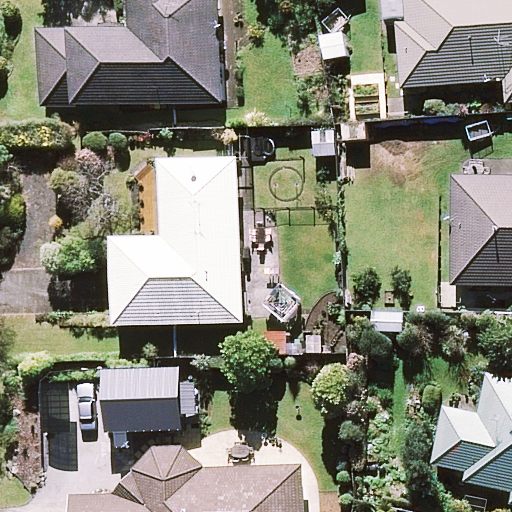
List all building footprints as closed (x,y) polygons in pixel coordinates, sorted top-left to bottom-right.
[(141,0),(142,35),(47,38),(49,113),(226,108),(223,0),(141,0)] [(511,107),(511,0),(404,0),(409,92),(510,87),(511,107)] [(248,328),(244,166),(169,168),(171,244),(122,245),(124,332),(248,328)] [(511,183),(460,183),(458,290),(511,290),(511,183)] [(451,413),(441,456),(447,457),(444,471),(472,477),(470,486),(511,495),(511,382),(495,379),(485,421),(451,413)] [(81,501),(81,511),(312,511),(311,469),(205,472),(202,466),(199,461),(195,457),(191,454),(186,451),(180,449),(174,449),(169,449),(163,450),(158,452),(153,456),(148,460),(145,464),(142,469),(141,475),(140,477),(138,501),(81,501)]
